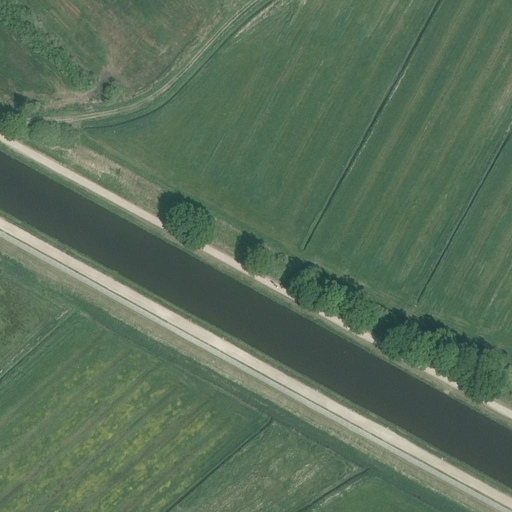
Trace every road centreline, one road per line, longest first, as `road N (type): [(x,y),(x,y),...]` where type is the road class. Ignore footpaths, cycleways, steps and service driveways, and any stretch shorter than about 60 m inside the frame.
road 1 (track): [(511,503),(0,222)]
road 2 (track): [(0,138),(511,416)]
road 3 (track): [(257,0),(142,105),(105,117),(0,119)]
